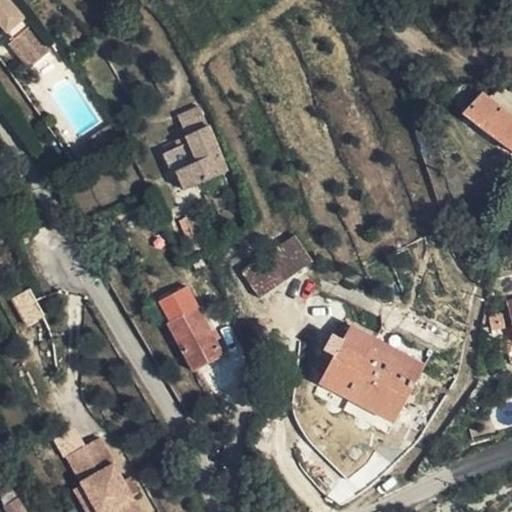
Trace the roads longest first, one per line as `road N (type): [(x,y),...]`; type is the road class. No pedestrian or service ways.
road 1 (residential): [(218,511),(186,438),(0,127)]
road 2 (residential): [(511,453),(430,482),(376,511)]
